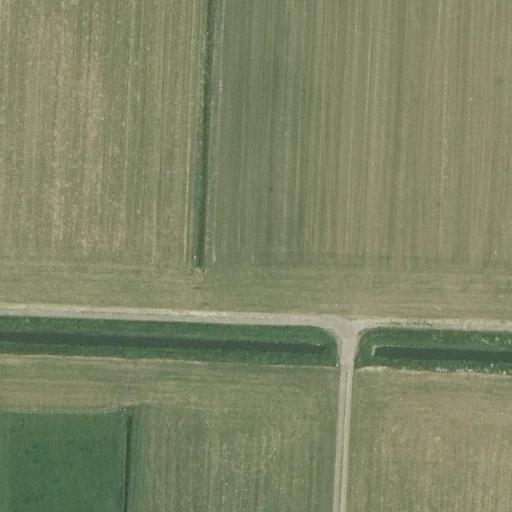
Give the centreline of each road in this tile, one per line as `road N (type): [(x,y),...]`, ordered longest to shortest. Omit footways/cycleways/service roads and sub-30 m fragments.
road 1 (track): [(336,511),(344,324),(0,311)]
road 2 (track): [(344,324),(511,332)]
